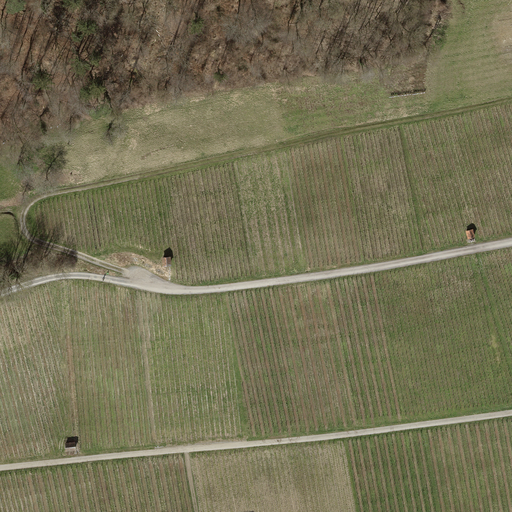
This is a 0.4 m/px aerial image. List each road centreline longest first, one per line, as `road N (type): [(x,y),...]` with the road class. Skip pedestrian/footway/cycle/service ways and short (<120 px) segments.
road 1 (track): [(139,284),(119,269),(29,238),(22,223),(28,205),(44,195),(511,101)]
road 2 (track): [(0,468),(511,412)]
road 3 (track): [(139,284),(193,291),(511,242)]
road 4 (track): [(0,294),(63,275),(139,284)]
